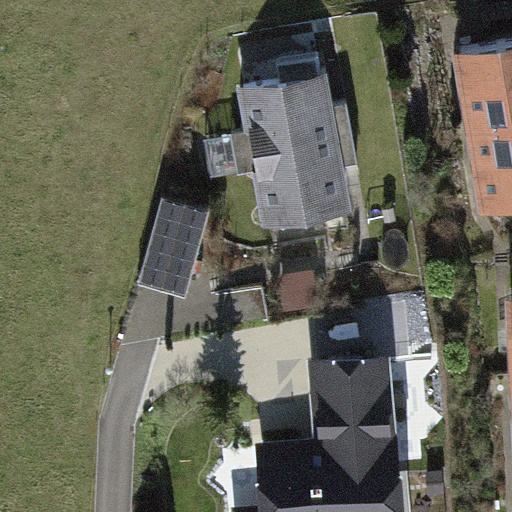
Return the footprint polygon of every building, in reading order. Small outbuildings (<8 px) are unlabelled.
[(511,28),(451,39),(464,119),(511,112),(511,28)] [(278,91),(291,243),(376,235),(363,84),(278,91)] [(511,112),(464,119),(479,198),(511,193),(511,112)] [(145,281),(193,295),(217,212),(169,198),(145,281)] [(511,283),(501,284),(507,370),(511,369),(511,283)] [(436,511),(425,336),(338,342),(345,449),(285,453),(289,511),(436,511)]
